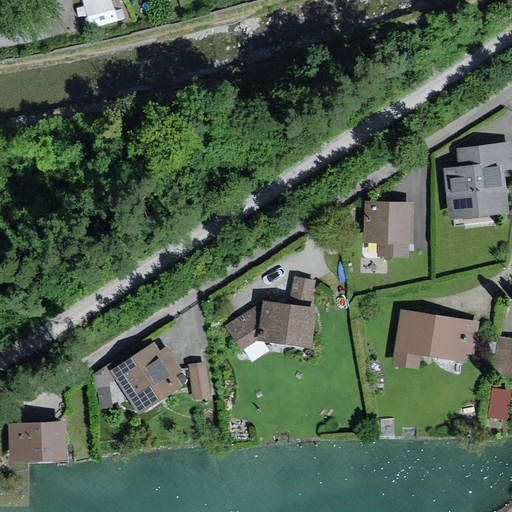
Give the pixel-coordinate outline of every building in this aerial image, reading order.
[(511,168),(511,159),(510,140),(456,147),(458,165),(444,167),(450,219),(509,212),(504,169),(511,168)] [(413,201),(364,201),(364,242),(378,242),(377,256),(408,256),(408,242),(413,242),(413,201)] [(315,279),(293,276),(289,303),(261,299),(261,303),(226,324),(241,349),(256,340),(312,346),(317,306),(311,305),(315,279)] [(467,354),(478,355),(483,321),(401,309),(392,365),(419,369),(421,355),(466,361),(467,354)] [(511,337),(500,336),(495,376),(511,378),(511,337)] [(112,406),(110,386),(118,381),(139,413),(182,386),(175,375),(182,371),(166,346),(159,350),(153,341),(115,366),(112,362),(92,375),(96,408),(112,406)] [(207,360),(187,363),(192,400),(213,397),(207,360)] [(64,419),(7,423),(10,463),(28,462),(59,460),(67,459),(64,419)]
